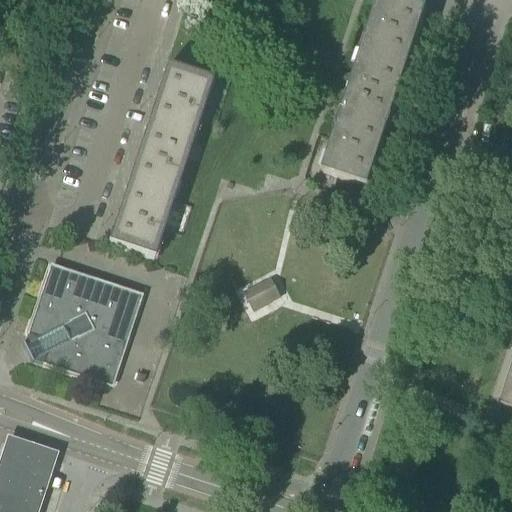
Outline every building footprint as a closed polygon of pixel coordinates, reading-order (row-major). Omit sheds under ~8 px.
[(389,0),(379,0),(361,56),(407,71),(426,12),(389,0)] [(387,131),(407,71),(361,56),(341,116),(387,131)] [(163,69),(143,129),(190,144),(210,85),(163,69)] [(367,190),(387,131),(341,116),(321,175),(367,190)] [(170,204),(190,144),(143,129),(123,188),(170,204)] [(150,263),(170,204),(123,188),(104,247),(150,263)] [(141,298),(53,270),(52,275),(46,274),(25,336),(26,336),(22,346),(21,347),(31,366),(32,365),(42,368),(42,369),(110,391),(112,386),(118,387),(144,306),(139,304),(141,298)] [(259,289),(242,298),(252,316),(269,307),(259,289)] [(511,350),(494,404),(511,410),(511,350)] [(38,511),(58,456),(6,441),(0,461),(0,511),(38,511)]
